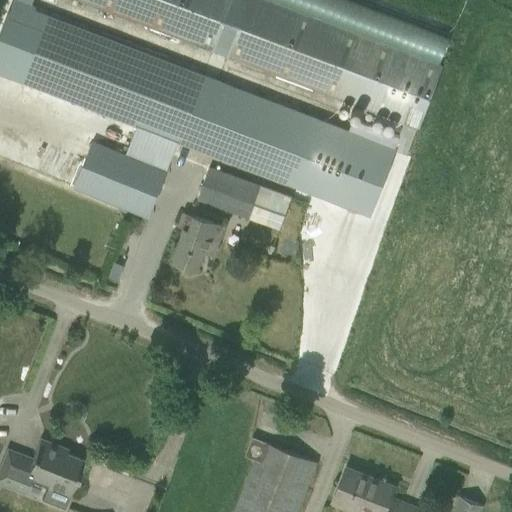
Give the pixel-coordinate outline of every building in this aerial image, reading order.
[(15,0),(0,39),(0,70),(137,123),(179,139),(338,201),(364,135),(15,0)] [(443,65),(270,0),(82,0),(214,50),(227,55),(419,127),(443,65)] [(137,123),(125,154),(166,171),(179,139),(137,123)] [(92,141),(73,187),(147,217),(166,171),(125,154),(124,154),(92,141)] [(209,167),(197,198),(280,228),(291,197),(209,167)] [(190,230),(185,228),(173,260),(196,268),(203,249),(213,253),(223,224),(196,214),(190,230)] [(252,436),(245,454),(244,457),(254,461),(234,511),(296,511),(309,480),(316,461),(252,436)] [(0,467),(0,484),(24,494),(30,476),(47,483),(45,488),(41,499),(64,508),(68,497),(76,477),(83,459),(55,448),(56,444),(40,438),(32,458),(7,448),(0,467)] [(346,466),(338,484),(331,502),(356,511),(358,511),(360,509),(366,511),(415,511),(417,507),(390,497),(395,485),(346,466)] [(479,511),(483,504),(459,494),(451,511),(479,511)]
